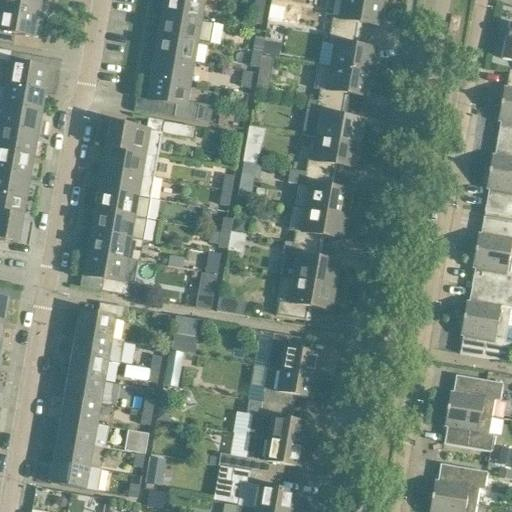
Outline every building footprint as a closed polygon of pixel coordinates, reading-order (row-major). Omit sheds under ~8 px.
[(0,0),(0,8),(37,15),(37,14),(39,0),(0,0)] [(200,0),(165,0),(163,15),(200,22),(204,1),(200,0)] [(256,0),(254,10),(263,11),(265,0),(256,0)] [(332,19),(330,32),(355,36),(357,24),(379,28),(383,5),(356,0),(343,0),(339,20),(332,19)] [(0,44),(13,47),(15,35),(33,38),(34,31),(36,32),(36,31),(40,32),(42,19),(43,19),(43,15),(37,14),(37,15),(0,8),(0,44)] [(280,16),(277,10),(271,9),(269,20),(279,22),(280,16)] [(261,26),(263,11),(254,10),(252,24),(261,26)] [(163,15),(159,36),(196,43),(210,45),(213,24),(200,22),(163,15)] [(511,26),(510,26),(502,60),(511,62),(511,26)] [(353,48),(355,36),(330,32),(327,44),(335,46),(331,68),(371,75),(375,52),(353,48)] [(196,43),(159,36),(156,58),(193,64),(196,43)] [(255,38),(253,53),(262,54),(264,43),(264,40),(259,38),(255,38)] [(277,46),(264,43),(262,54),(262,55),(275,58),(277,46)] [(12,52),(0,50),(0,63),(10,65),(10,64),(12,52)] [(250,68),(253,68),(259,69),(262,55),(262,54),(253,53),(250,68)] [(189,85),(193,64),(156,58),(152,79),(189,85)] [(0,63),(0,86),(44,94),(48,71),(10,64),(10,65),(0,63)] [(319,91),(317,103),(343,107),(345,95),(367,99),(371,75),(331,68),(318,66),(314,90),(319,91)] [(504,88),(501,106),(511,107),(511,71),(509,71),(506,88),(504,88)] [(250,89),(252,74),(243,73),(241,88),(250,89)] [(258,74),(255,92),(267,94),(270,76),(258,74)] [(146,78),(143,93),(149,94),(148,102),(157,103),(155,115),(196,122),(199,105),(186,102),(189,85),(152,79),(146,78)] [(0,107),(40,115),(44,94),(0,86),(0,107)] [(302,136),(319,139),(358,146),(363,123),(341,119),(343,107),(317,103),(308,101),(302,136)] [(500,124),(497,140),(511,142),(511,107),(501,106),(498,123),(500,124)] [(0,107),(0,129),(36,136),(42,137),(45,123),(39,122),(40,115),(0,107)] [(111,126),(107,149),(157,157),(161,135),(194,141),(196,128),(149,120),(147,132),(111,126)] [(0,151),(33,157),(39,158),(41,144),(35,143),(36,136),(0,129),(0,151)] [(307,161),(305,173),(330,178),(332,166),(354,170),(358,146),(319,139),(315,162),(307,161)] [(492,156),(489,173),(511,177),(511,142),(497,140),(495,156),(492,156)] [(154,179),(157,157),(107,149),(104,170),(154,179)] [(0,173),(29,178),(33,157),(0,151),(0,173)] [(150,200),(154,179),(104,170),(100,191),(150,200)] [(290,171),(287,184),(299,186),(295,208),(346,217),(350,194),(333,191),(328,190),(330,178),(305,173),(290,171)] [(0,195),(25,200),(29,178),(0,173),(0,195)] [(511,212),(511,177),(489,173),(486,191),(488,192),(484,213),(511,218),(511,213),(511,212)] [(225,176),(222,191),(231,193),(234,178),(225,176)] [(238,189),(237,198),(248,200),(250,191),(238,189)] [(146,221),(150,200),(100,191),(96,212),(146,221)] [(231,193),(222,191),(220,206),(229,207),(231,193)] [(0,216),(21,221),(25,200),(0,195),(0,216)] [(289,230),(289,232),(291,232),(294,233),(292,244),(318,249),(320,237),(325,238),(342,241),(346,217),(295,208),(291,230),(289,230)] [(143,242),(146,221),(96,212),(92,233),(143,242)] [(0,240),(17,244),(21,221),(0,216),(0,240)] [(511,258),(511,222),(483,218),(481,235),(478,234),(475,252),(511,258)] [(224,219),(221,234),(230,236),(233,221),(227,220),(224,219)] [(233,221),(231,233),(244,235),(245,229),(240,222),(233,221)] [(140,257),(143,242),(92,233),(89,255),(137,263),(139,263),(140,257)] [(230,236),(221,234),(218,249),(227,250),(230,236)] [(316,261),(318,249),(292,244),(283,243),(281,256),(284,256),(281,279),(334,288),(338,265),(316,261)] [(474,270),(472,286),(511,293),(511,258),(475,252),(472,270),(474,270)] [(209,269),(218,271),(220,256),(211,254),(209,269)] [(103,281),(101,293),(131,298),(137,263),(89,255),(85,278),(103,281)] [(203,275),(196,309),(211,312),(217,277),(203,275)] [(329,312),(334,288),(281,279),(276,302),(278,303),(276,316),(305,322),(308,308),(329,312)] [(511,311),(511,293),(472,286),(469,303),(466,302),(463,320),(508,328),(510,311),(511,311)] [(245,315),(247,304),(222,298),(219,309),(245,315)] [(125,322),(127,309),(99,304),(99,305),(97,316),(81,313),(80,312),(76,335),(110,341),(114,320),(125,322)] [(463,338),(459,355),(507,363),(510,345),(511,345),(511,329),(507,329),(508,328),(463,320),(460,338),(463,338)] [(123,343),(110,341),(76,335),(72,356),(107,362),(119,364),(123,343)] [(171,353),(182,355),(192,356),(195,339),(174,335),(171,353)] [(298,352),(300,339),(273,335),(267,370),(316,378),(320,356),(298,352)] [(103,384),(107,362),(72,356),(69,377),(103,384)] [(159,371),(162,359),(152,357),(150,370),(159,371)] [(167,364),(163,387),(177,389),(181,367),(167,364)] [(157,384),(159,371),(150,370),(148,383),(157,384)] [(250,402),(249,402),(288,409),(290,396),(311,400),(310,401),(312,401),(316,378),(267,370),(261,404),(250,402)] [(69,377),(65,399),(99,405),(109,407),(111,398),(101,396),(103,384),(69,377)] [(450,393),(447,411),(491,419),(494,402),(500,403),(503,385),(455,377),(452,393),(450,393)] [(99,405),(65,399),(61,420),(96,426),(99,405)] [(152,414),(154,401),(145,400),(143,412),(152,414)] [(254,416),(250,438),(304,447),(308,425),(286,421),(288,409),(249,402),(247,415),(254,416)] [(160,408),(157,420),(170,423),(171,416),(166,409),(160,408)] [(443,446),(491,454),(494,436),(489,435),(491,419),(447,411),(444,429),(446,429),(443,446)] [(150,427),(152,414),(143,412),(141,425),(150,427)] [(108,428),(96,426),(61,420),(58,441),(92,447),(105,450),(108,428)] [(219,468),(234,471),(276,478),(278,465),(299,469),(298,470),(300,470),(304,447),(250,438),(246,460),(221,455),(219,468)] [(88,469),(92,447),(58,441),(54,462),(88,469)] [(144,457),(147,444),(138,442),(135,455),(144,457)] [(511,455),(499,453),(498,464),(511,466),(511,458),(511,455)] [(142,469),(144,457),(135,455),(133,468),(142,469)] [(151,459),(146,485),(161,487),(166,461),(151,459)] [(101,471),(88,469),(54,462),(50,485),(51,485),(97,493),(101,471)] [(435,482),(431,500),(476,507),(479,491),(484,492),(487,474),(440,465),(437,482),(435,482)] [(511,470),(499,469),(498,478),(511,480),(511,473),(511,470)] [(234,471),(232,483),(242,485),(238,507),(268,511),(292,511),(296,494),(274,490),(276,478),(234,471)] [(130,485),(128,498),(137,500),(139,487),(130,485)] [(149,491),(147,503),(163,506),(165,494),(149,491)] [(475,511),(476,507),(431,500),(429,511),(475,511)]
